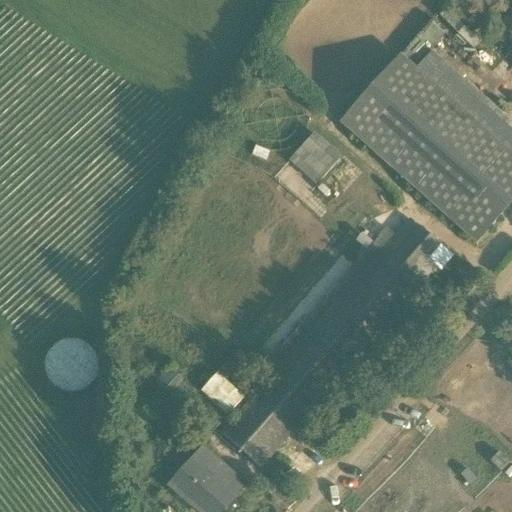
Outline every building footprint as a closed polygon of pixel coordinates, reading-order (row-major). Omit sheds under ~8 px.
[(511,204),(511,157),(416,72),(399,57),(340,124),(476,245),(511,204)] [(310,132),(284,161),(312,187),(338,158),(310,132)] [(260,469),(449,255),(411,221),(221,435),(260,469)] [(52,374),(84,367),(78,340),(46,347),(52,374)] [(151,384),(166,396),(178,380),(164,368),(151,384)] [(197,390),(226,418),(244,400),(214,372),(197,390)] [(169,488),(196,511),(222,511),(234,499),(234,498),(244,486),(225,469),(215,481),(192,461),(169,488)] [(469,486),(477,479),(468,469),(460,476),(469,486)]
